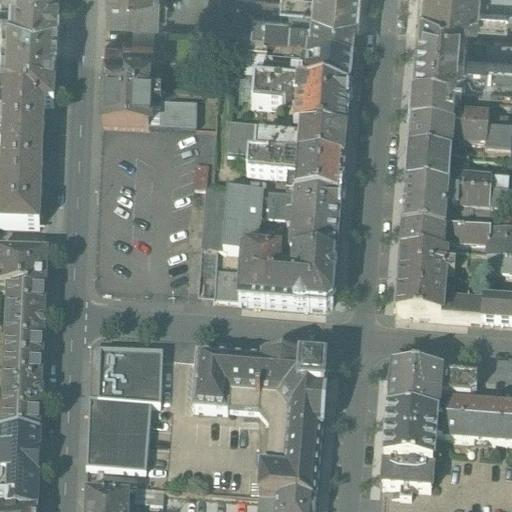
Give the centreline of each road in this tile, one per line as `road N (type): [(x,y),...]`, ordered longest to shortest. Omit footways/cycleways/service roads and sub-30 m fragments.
road 1 (residential): [(385,0),(357,342)]
road 2 (residential): [(86,0),(73,322)]
road 3 (residential): [(73,322),(357,342)]
road 4 (residential): [(73,322),(63,511)]
road 5 (residential): [(357,342),(346,511)]
road 6 (residential): [(357,342),(511,354)]
